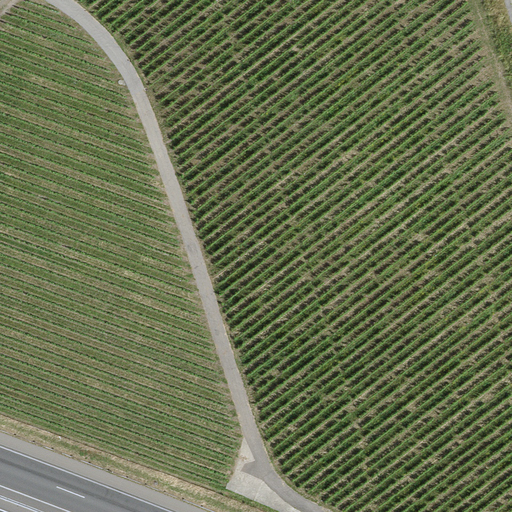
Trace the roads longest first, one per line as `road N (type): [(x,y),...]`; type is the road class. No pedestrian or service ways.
road 1 (track): [(62,0),(128,68),(257,452),(285,492),(315,511)]
road 2 (motorway): [(118,511),(0,466)]
